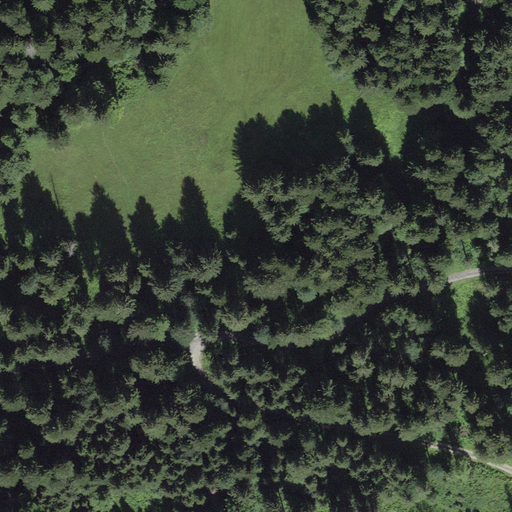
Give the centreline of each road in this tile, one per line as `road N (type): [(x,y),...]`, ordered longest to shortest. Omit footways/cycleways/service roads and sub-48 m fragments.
road 1 (track): [(194,337),(210,382),(226,391),(511,469)]
road 2 (track): [(194,337),(309,342),(389,296),(466,273),(511,271)]
road 3 (track): [(0,372),(194,337)]
